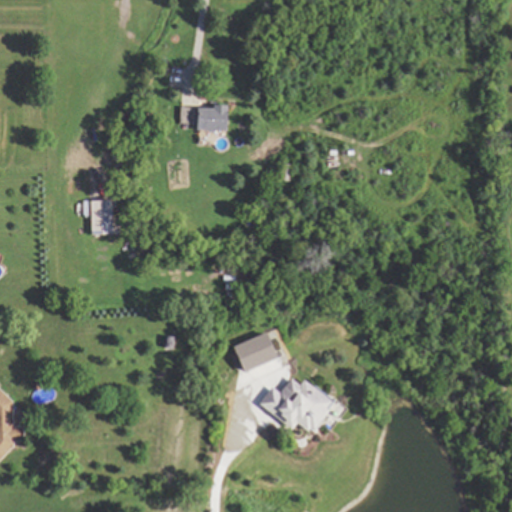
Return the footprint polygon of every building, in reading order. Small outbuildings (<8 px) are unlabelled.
[(207,108),(176,107),(176,125),(189,126),(189,130),(223,131),(224,118),(220,117),(220,105),(207,105),(207,108)] [(86,234),(107,235),(107,201),(86,201),(86,234)] [(224,346),(234,372),(268,360),(258,333),(224,346)] [(253,404),(286,431),(291,424),(303,434),(321,411),(317,408),(323,401),(297,380),(293,385),(285,379),(273,393),(266,388),(253,404)] [(0,456),(11,444),(5,439),(9,433),(8,402),(0,394),(0,456)]
